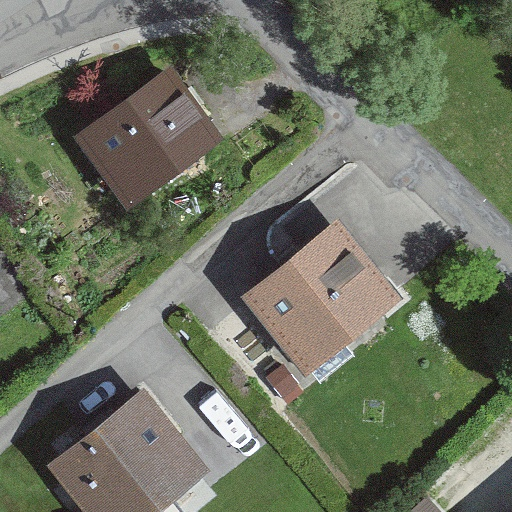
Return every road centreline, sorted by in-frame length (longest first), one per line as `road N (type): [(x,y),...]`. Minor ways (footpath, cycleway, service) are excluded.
road 1 (residential): [(373,119),(0,441)]
road 2 (unclassified): [(511,253),(373,119)]
road 3 (unclassified): [(373,119),(228,0)]
